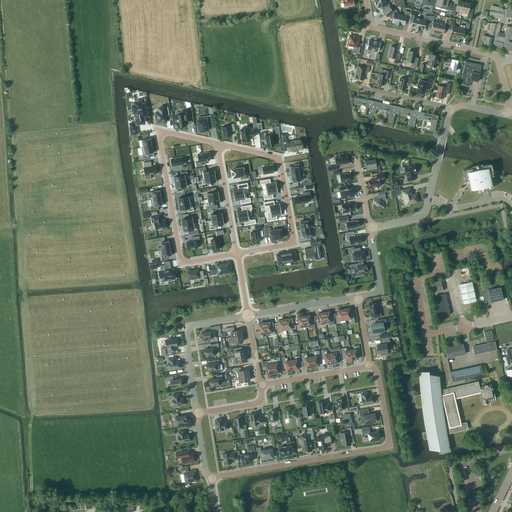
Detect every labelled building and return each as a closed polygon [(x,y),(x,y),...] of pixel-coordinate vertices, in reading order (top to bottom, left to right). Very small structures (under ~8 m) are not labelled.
[(382,11),(385,14),(391,9),(389,6),(390,5),(388,2),(386,3),(385,0),(380,0),(375,1),(376,5),(377,7),(380,6),(381,8),(383,11),(382,11)] [(442,0),(441,8),(450,10),(452,4),(447,3),(448,0),(442,0)] [(456,11),(462,12),(464,0),(462,0),(461,0),(460,1),(457,0),(457,1),(458,1),(456,9),(452,8),(450,15),(455,16),(456,11)] [(464,0),(462,12),(468,14),(466,19),(471,20),(472,12),(468,11),(470,4),(471,4),(471,3),(468,3),(467,1),(464,0)] [(489,15),(499,18),(498,21),(507,23),(508,17),(511,17),(511,18),(511,17),(511,8),(507,8),(507,10),(502,9),(502,8),(492,6),(489,15)] [(394,23),(398,24),(400,14),(397,13),(397,11),(395,9),(393,11),(391,9),(385,14),(387,17),(389,16),(391,19),(393,19),(392,22),(394,23)] [(406,18),(409,19),(411,12),(405,11),(404,15),(400,14),(398,24),(402,25),(404,25),(406,18)] [(417,13),(411,12),(409,19),(408,23),(412,24),(411,27),(413,27),(413,28),(417,29),(420,18),(416,17),(417,13)] [(429,24),(429,22),(430,16),(424,15),(423,19),(420,18),(417,29),(421,30),(422,29),(423,29),(425,23),(429,24)] [(434,34),(437,34),(439,22),(433,21),(434,16),(431,15),(430,16),(429,22),(433,23),(431,31),(433,32),(434,34)] [(445,26),(449,27),(450,20),(446,19),(445,24),(439,22),(437,34),(439,35),(441,34),(443,34),(445,26)] [(453,38),(456,39),(459,27),(453,25),(454,21),(450,20),(449,27),(452,28),(451,35),(450,35),(450,36),(453,36),(453,38)] [(459,27),(456,39),(459,39),(460,38),(463,39),(463,38),(464,30),(468,31),(470,24),(466,23),(465,26),(460,24),(459,27)] [(511,50),(511,41),(511,42),(511,39),(511,27),(506,26),(504,34),(498,32),(500,25),(491,23),(489,30),(490,31),(489,37),(486,36),(483,35),(482,39),(485,40),(484,44),(490,46),(490,43),(495,44),(495,45),(502,47),(502,46),(507,47),(506,49),(511,50)] [(353,53),(358,54),(360,47),(357,46),(359,38),(349,35),(347,45),(354,47),(353,53)] [(369,40),(367,49),(372,50),(372,51),(375,52),(375,51),(378,52),(380,43),(377,42),(374,41),(369,40)] [(392,47),(390,46),(388,57),(395,58),(394,63),(398,64),(400,56),(396,55),(397,48),(396,48),(396,47),(394,46),(392,46),(392,47)] [(412,62),(411,67),(416,68),(418,60),(414,59),(416,52),(414,52),(415,51),(413,50),(410,50),(410,51),(409,50),(406,61),(412,62)] [(428,65),(436,67),(437,64),(439,62),(438,60),(438,59),(439,56),(431,54),(428,65)] [(449,70),(455,71),(456,68),(457,68),(458,64),(457,64),(458,60),(452,59),(451,63),(445,62),(444,65),(450,66),(449,70)] [(460,84),(469,86),(471,80),(477,81),(481,65),(465,61),(460,84)] [(368,73),(369,67),(366,66),(366,68),(358,66),(355,78),(363,80),(364,74),(365,74),(365,72),(368,73)] [(390,72),(386,71),(385,75),(378,73),(376,83),(384,85),(385,78),(389,78),(390,72)] [(397,88),(405,90),(406,83),(410,84),(411,77),(408,76),(407,80),(400,78),(397,88)] [(418,87),(417,93),(424,94),(425,88),(429,89),(430,83),(427,82),(419,80),(419,83),(418,83),(417,87),(418,87)] [(436,97),(443,99),(444,93),(448,94),(450,83),(446,83),(445,87),(437,85),(436,90),(437,90),(436,97)] [(135,105),(134,105),(135,111),(135,112),(137,124),(137,122),(144,121),(144,123),(143,116),(144,116),(144,115),(145,114),(146,116),(144,104),(144,103),(146,103),(146,104),(145,98),(141,99),(141,98),(140,98),(141,101),(140,101),(135,102),(134,102),(135,102),(135,105)] [(369,117),(369,116),(371,108),(375,109),(376,103),(373,102),(373,101),(369,100),(369,101),(354,98),(355,104),(363,105),(363,104),(365,105),(366,107),(365,112),(364,113),(363,115),(369,117)] [(375,114),(376,110),(378,109),(379,103),(376,103),(375,109),(371,108),(369,116),(372,116),(375,114)] [(383,104),(381,110),(386,111),(386,113),(387,116),(388,118),(387,121),(393,122),(395,114),(397,107),(397,106),(393,106),(393,107),(383,104)] [(159,112),(155,112),(157,122),(162,121),(162,122),(166,121),(165,115),(169,115),(167,106),(167,107),(164,108),(163,107),(158,108),(159,112)] [(416,118),(417,112),(418,111),(414,110),(413,111),(403,109),(402,114),(408,116),(408,115),(410,115),(411,117),(410,122),(409,123),(408,125),(414,127),(416,118)] [(183,114),(176,115),(178,127),(187,125),(186,121),(191,120),(189,110),(183,111),(183,114)] [(424,114),(423,119),(428,120),(429,119),(430,120),(432,122),(431,127),(429,128),(429,130),(435,132),(438,116),(434,115),(434,116),(424,114)] [(198,120),(197,120),(199,129),(200,129),(200,132),(208,130),(208,129),(207,123),(213,122),(212,115),(205,116),(206,118),(198,120)] [(229,126),(222,127),(224,137),(231,136),(230,132),(235,131),(234,123),(229,124),(229,126)] [(248,128),(240,129),(241,132),(242,138),(242,141),(250,140),(249,137),(255,136),(254,129),(248,130),(248,128)] [(266,131),(261,132),(262,140),(266,140),(267,147),(275,145),(273,134),(266,135),(266,131)] [(285,134),(281,134),(283,146),(287,145),(288,150),(288,151),(293,150),(293,151),(297,151),(297,150),(303,149),(301,139),(287,141),(285,134)] [(150,139),(141,140),(143,147),(152,146),(150,139)] [(143,147),(141,147),(143,155),(143,159),(149,158),(149,154),(153,153),(152,146),(143,147)] [(199,162),(196,162),(197,167),(203,165),(202,162),(210,160),(208,152),(198,154),(199,162)] [(336,165),(348,163),(347,155),(335,157),(336,165)] [(183,159),(171,161),(172,168),(186,165),(186,163),(183,163),(183,159)] [(372,169),(373,172),(380,171),(379,165),(376,165),(375,159),(365,161),(367,170),(372,169)] [(151,161),(143,162),(144,168),(144,169),(145,175),(146,179),(151,178),(150,174),(156,173),(155,166),(151,166),(151,165),(151,161)] [(294,167),(290,168),(291,175),(300,173),(300,174),(301,173),(300,166),(300,163),(294,164),(294,167)] [(493,187),(490,176),(494,175),(491,164),(463,170),(465,181),(467,180),(468,182),(469,182),(471,192),(493,187)] [(273,165),(262,167),(264,174),(274,172),(273,165)] [(406,175),(408,181),(415,180),(413,173),(416,173),(416,170),(417,169),(417,168),(417,167),(416,166),(415,166),(415,165),(404,167),(406,175)] [(237,169),(231,170),(233,177),(240,176),(241,180),(247,178),(246,172),(243,172),(242,168),(240,168),(240,167),(236,168),(237,169)] [(214,170),(202,172),(203,178),(204,178),(215,176),(214,170)] [(181,176),(174,177),(175,183),(185,181),(185,178),(188,178),(187,172),(181,173),(181,176)] [(300,173),(291,175),(293,182),(301,181),(301,177),(305,176),(304,173),(301,173),(300,174),(300,173)] [(341,182),(351,180),(350,173),(340,175),(341,182)] [(369,185),(370,188),(381,186),(380,180),(385,179),(384,173),(376,175),(377,179),(369,180),(369,184),(369,185)] [(205,181),(202,181),(202,184),(216,182),(215,176),(204,178),(205,181)] [(401,185),(400,178),(393,179),(394,187),(401,185)] [(270,179),(260,181),(261,185),(264,184),(265,189),(277,187),(276,181),(275,181),(275,182),(270,182),(270,179)] [(233,189),(234,195),(245,193),(244,188),(248,187),(247,183),(237,185),(238,188),(233,189)] [(340,187),(342,198),(354,196),(353,188),(349,189),(348,186),(340,187)] [(412,196),(410,188),(401,191),(399,186),(394,188),(396,196),(401,195),(400,193),(402,193),(404,199),(405,198),(407,204),(411,203),(412,203),(414,203),(414,202),(418,201),(416,194),(412,196)] [(266,195),(263,195),(264,200),(273,198),(273,194),(277,193),(277,194),(278,194),(277,187),(265,189),(266,195)] [(151,197),(149,197),(149,200),(151,200),(151,199),(161,198),(159,190),(151,192),(151,197)] [(303,195),(295,197),(296,204),(308,202),(307,198),(310,197),(309,191),(303,192),(303,195)] [(245,193),(234,195),(235,201),(240,200),(241,204),(251,202),(250,198),(246,198),(245,193)] [(385,193),(378,194),(378,198),(373,199),(374,204),(373,204),(374,209),(380,208),(380,207),(383,207),(382,200),(386,200),(385,193)] [(208,202),(206,202),(206,205),(219,203),(218,197),(208,199),(208,202)] [(161,198),(151,199),(151,200),(152,206),(151,207),(152,211),(158,209),(158,205),(162,205),(161,198)] [(274,201),(264,202),(265,207),(268,206),(269,211),(281,209),(280,203),(279,203),(274,204),(274,201)] [(189,202),(179,204),(180,210),(187,209),(187,212),(194,211),(193,207),(192,207),(191,202),(189,202)] [(352,211),(356,210),(355,204),(351,205),(351,203),(342,205),(343,213),(352,211)] [(237,211),(238,217),(250,215),(252,215),(251,209),(252,209),(251,205),(241,206),(241,207),(242,210),(237,211)] [(268,217),(266,217),(267,221),(277,220),(276,216),(281,215),(282,215),(281,209),(269,211),(267,211),(268,217)] [(161,214),(151,216),(152,223),(154,222),(156,230),(157,230),(160,230),(160,229),(166,228),(165,220),(162,220),(161,214)] [(250,215),(238,217),(239,223),(244,222),(245,225),(257,223),(256,219),(251,220),(250,215)] [(213,226),(210,226),(210,230),(216,229),(216,225),(223,224),(222,218),(212,220),(213,226)] [(308,220),(300,222),(301,229),(310,227),(310,228),(312,227),(312,224),(309,225),(308,220)] [(355,221),(347,222),(348,229),(356,227),(360,226),(359,220),(355,221)] [(193,223),(182,225),(183,231),(196,229),(195,223),(193,223)] [(310,227),(301,229),(302,236),(306,235),(307,238),(313,237),(312,234),(311,234),(310,228),(310,227)] [(270,228),(263,229),(265,237),(269,236),(269,235),(271,235),(271,237),(271,240),(276,239),(278,239),(278,238),(282,238),(282,236),(283,235),(282,231),(281,231),(281,229),(270,231),(270,228)] [(258,231),(251,233),(253,243),(260,242),(258,231)] [(350,240),(350,244),(362,242),(361,235),(353,236),(352,232),(345,233),(346,241),(350,240)] [(213,233),(207,235),(208,241),(211,240),(212,247),(220,246),(218,235),(213,236),(213,233)] [(192,241),(186,243),(186,247),(187,247),(188,249),(198,248),(197,244),(200,244),(199,236),(191,237),(192,241)] [(305,249),(304,249),(306,259),(311,258),(311,256),(314,256),(314,257),(315,257),(315,260),(321,259),(319,245),(322,245),(321,240),(310,242),(311,248),(311,249),(305,250),(305,249)] [(162,247),(158,248),(158,250),(170,248),(168,241),(161,242),(162,247)] [(170,248),(158,250),(160,260),(167,259),(167,256),(171,255),(170,248)] [(357,248),(352,248),(353,253),(354,260),(355,259),(356,262),(364,260),(363,258),(364,258),(363,251),(361,252),(358,252),(357,248)] [(278,254),(277,254),(279,263),(296,261),(294,252),(288,253),(286,253),(281,254),(281,255),(278,255),(278,254)] [(257,257),(252,258),(254,267),(268,264),(268,267),(273,266),(271,257),(268,258),(268,257),(267,257),(267,255),(260,256),(260,257),(257,257)] [(230,263),(216,265),(218,274),(225,273),(226,275),(231,274),(230,272),(231,272),(230,263)] [(366,265),(359,266),(359,263),(350,265),(351,268),(354,267),(355,276),(363,275),(362,275),(362,273),(367,272),(366,269),(367,269),(366,265)] [(161,271),(159,271),(160,278),(161,278),(164,277),(164,278),(165,278),(165,280),(166,280),(175,279),(174,273),(172,273),(171,272),(172,272),(171,272),(171,271),(171,270),(171,269),(165,270),(165,265),(160,265),(161,271)] [(198,269),(187,272),(188,279),(204,276),(203,271),(199,271),(198,269)] [(433,296),(443,294),(440,281),(439,281),(430,283),(433,296)] [(459,284),(460,290),(463,304),(476,301),(472,284),(472,281),(459,284)] [(503,299),(500,287),(488,290),(488,288),(481,289),(484,301),(480,302),(482,311),(488,309),(487,303),(503,299)] [(433,296),(437,317),(450,314),(445,294),(443,294),(433,296)] [(377,309),(375,302),(369,304),(369,308),(370,311),(370,310),(371,315),(372,315),(372,318),(381,317),(380,309),(377,309)] [(346,309),(343,309),(345,319),(348,319),(349,322),(351,321),(351,323),(355,323),(353,314),(353,315),(350,315),(349,307),(345,308),(346,309)] [(345,319),(343,309),(341,310),(341,309),(337,309),(338,317),(336,318),(337,324),(340,323),(339,320),(345,319)] [(326,312),(324,313),(325,323),(329,322),(329,325),(335,324),(334,318),(331,319),(329,311),(326,311),(326,312)] [(325,323),(324,313),(318,314),(319,321),(316,321),(317,327),(322,326),(322,323),(325,323)] [(306,316),(304,316),(305,326),(309,325),(309,328),(315,327),(314,321),(311,322),(309,314),(306,315),(306,316)] [(305,326),(304,316),(298,317),(299,324),(296,325),(297,330),(303,330),(302,327),(305,326)] [(286,319),(284,319),(286,329),(289,329),(290,333),(292,332),(292,333),(296,333),(295,325),(291,325),(290,317),(286,318),(286,319)] [(286,329),(284,319),(278,320),(279,327),(276,328),(277,334),(283,333),(282,330),(286,329)] [(371,325),(373,332),(378,331),(379,333),(384,332),(383,323),(386,322),(386,319),(377,320),(377,324),(371,325)] [(266,333),(269,332),(270,335),(275,334),(274,328),(271,329),(270,322),(264,323),(266,333)] [(262,333),(266,333),(264,323),(258,324),(260,331),(256,331),(257,338),(263,337),(262,333)] [(232,334),(232,337),(242,335),(241,330),(234,331),(233,327),(234,327),(225,328),(226,328),(226,333),(227,332),(228,335),(232,334)] [(210,331),(210,330),(207,331),(207,332),(202,333),(202,335),(201,336),(202,340),(209,338),(210,342),(218,341),(217,337),(216,337),(215,335),(212,335),(212,331),(210,331)] [(473,346),(474,354),(496,349),(495,342),(489,343),(489,341),(494,340),(492,330),(484,332),(485,337),(487,343),(473,346)] [(242,335),(232,337),(233,340),(230,340),(231,346),(236,345),(236,342),(243,341),(243,340),(243,336),(242,336),(242,335)] [(167,339),(167,340),(165,340),(166,347),(167,347),(168,352),(175,351),(174,346),(177,345),(178,344),(177,341),(176,339),(170,340),(170,339),(167,339)] [(376,345),(378,353),(380,353),(380,356),(386,355),(386,352),(388,351),(387,348),(390,347),(389,339),(382,341),(382,344),(376,345)] [(204,350),(204,354),(205,353),(206,356),(211,355),(211,356),(214,356),(214,355),(215,354),(214,350),(217,350),(217,347),(219,347),(218,343),(210,344),(211,348),(204,350)] [(465,354),(463,344),(445,348),(447,356),(447,358),(465,354)] [(354,349),(350,350),(352,360),(358,359),(357,352),(359,351),(359,352),(360,352),(359,345),(358,345),(353,346),(354,349)] [(335,348),(330,349),(330,353),(332,363),(335,363),(335,364),(338,363),(338,360),(337,355),(341,355),(340,349),(339,346),(335,347),(335,348)] [(235,354),(235,357),(245,355),(245,354),(246,354),(245,350),(244,351),(244,350),(238,351),(237,348),(229,349),(230,352),(232,352),(232,354),(235,354)] [(352,360),(350,350),(347,351),(346,348),(341,348),(342,354),(345,354),(346,362),(349,361),(349,360),(352,360)] [(326,349),(321,350),(321,352),(322,358),(325,357),(326,364),(332,363),(330,353),(327,354),(326,351),(326,349)] [(315,356),(311,357),(312,367),(318,366),(317,359),(320,358),(319,350),(314,351),(315,356)] [(312,367),(311,357),(308,357),(308,354),(305,355),(305,353),(301,353),(302,361),(305,361),(307,369),(310,368),(310,367),(312,367)] [(245,355),(235,357),(236,362),(233,362),(234,366),(240,365),(239,362),(246,360),(245,355)] [(293,370),(291,360),(288,361),(287,358),(285,358),(284,356),(281,357),(283,365),(286,364),(287,371),(293,370)] [(294,359),(291,360),(293,370),(299,369),(297,362),(300,361),(299,356),(294,356),(294,359)] [(168,363),(169,370),(180,368),(179,361),(175,362),(175,361),(175,357),(168,358),(169,363),(168,363)] [(275,363),(271,363),(273,373),(276,373),(276,374),(279,373),(278,365),(281,365),(279,357),(276,357),(277,359),(274,360),(275,363)] [(447,358),(445,358),(450,385),(465,382),(464,379),(453,382),(450,372),(447,358)] [(213,363),(206,364),(207,368),(208,368),(208,371),(213,370),(213,371),(217,370),(216,370),(217,369),(217,365),(220,364),(219,359),(213,360),(213,363)] [(262,362),(263,368),(266,367),(267,374),(273,373),(271,363),(271,360),(267,361),(262,362)] [(480,365),(450,372),(453,382),(464,379),(464,377),(482,373),(480,365)] [(238,373),(239,376),(249,375),(248,374),(249,373),(249,370),(248,370),(248,369),(241,370),(240,367),(232,368),(233,372),(235,372),(235,374),(238,373)] [(423,405),(424,412),(425,419),(426,425),(427,432),(423,433),(425,438),(428,437),(430,449),(439,447),(440,453),(449,451),(448,447),(446,433),(462,430),(454,398),(481,392),(482,396),(483,403),(489,402),(488,400),(495,399),(495,398),(496,397),(496,395),(495,394),(494,394),(494,393),(493,393),(491,384),(487,385),(486,384),(485,385),(484,386),(479,387),(478,381),(465,384),(448,388),(439,390),(438,375),(429,376),(429,371),(420,371),(420,378),(421,385),(422,394),(415,396),(417,407),(423,405)] [(217,378),(209,380),(209,384),(210,384),(211,386),(221,385),(220,380),(223,380),(222,374),(216,375),(217,378)] [(249,375),(239,376),(239,379),(235,380),(236,382),(235,382),(236,387),(244,386),(243,381),(249,380),(249,375)] [(176,387),(181,386),(181,383),(182,383),(181,379),(174,380),(173,376),(165,377),(166,382),(167,381),(167,384),(171,383),(171,387),(172,387),(173,388),(176,388),(176,387)] [(361,398),(363,405),(373,403),(372,396),(368,397),(368,392),(361,393),(362,398),(361,398)] [(178,407),(178,406),(184,405),(183,398),(179,398),(179,397),(180,397),(179,394),(172,395),(173,400),(172,400),(174,407),(175,406),(175,407),(178,407)] [(347,405),(344,406),(343,398),(339,399),(339,400),(336,400),(338,410),(342,409),(343,412),(348,411),(347,405)] [(319,413),(326,412),(326,411),(330,411),(329,404),(326,404),(326,405),(325,405),(324,402),(317,403),(319,413)] [(302,411),(303,415),(304,415),(304,416),(308,415),(308,419),(314,418),(313,412),(310,412),(309,404),(305,405),(305,406),(302,406),(303,411),(302,411)] [(290,407),(283,409),(285,419),(289,418),(292,418),(292,417),(296,416),(295,410),(292,410),(292,411),(291,411),(290,407)] [(363,423),(363,424),(375,422),(374,417),(375,417),(375,413),(369,414),(368,409),(359,410),(359,413),(361,413),(362,416),(360,416),(361,424),(363,423)] [(274,422),(275,425),(280,424),(279,418),(276,418),(275,410),(271,411),(271,412),(268,412),(270,422),(274,422)] [(177,424),(178,425),(181,424),(181,423),(186,423),(185,420),(186,419),(185,415),(178,417),(177,413),(172,414),(173,420),(175,420),(176,424),(177,424)] [(258,423),(262,422),(261,416),(258,416),(258,417),(257,417),(256,413),(249,415),(251,425),(258,424),(258,423)] [(241,431),(246,430),(245,424),(242,424),(241,416),(237,417),(237,418),(234,418),(236,429),(240,428),(241,431)] [(216,427),(215,427),(215,430),(216,430),(216,431),(224,429),(228,428),(227,421),(222,422),(221,419),(215,420),(216,427)] [(340,433),(342,445),(350,444),(349,435),(352,435),(351,427),(347,428),(348,432),(340,433)] [(362,434),(368,433),(369,441),(379,439),(378,431),(370,433),(369,427),(361,428),(362,434)] [(178,436),(179,443),(190,441),(188,434),(185,435),(185,434),(185,430),(178,432),(179,436),(178,436)] [(301,436),(303,447),(302,447),(303,452),(312,451),(311,446),(311,443),(310,443),(309,437),(313,437),(312,431),(307,431),(308,434),(301,436)] [(317,437),(319,449),(327,448),(326,444),(333,442),(331,433),(323,434),(324,436),(317,437)] [(293,442),(291,434),(285,435),(287,446),(278,448),(280,456),(292,454),(291,445),(290,445),(289,442),(293,442)] [(241,455),(242,460),(242,462),(243,462),(243,463),(247,462),(252,461),(252,458),(252,454),(255,453),(254,445),(247,447),(248,454),(241,455)] [(273,457),(272,449),(260,451),(259,448),(256,448),(257,455),(261,454),(262,459),(266,458),(266,459),(269,458),(273,457)] [(194,462),(193,453),(188,454),(188,450),(176,452),(177,458),(181,458),(182,464),(194,462)] [(232,463),(231,460),(233,459),(233,460),(237,459),(236,452),(222,454),(224,465),(232,463)] [(196,476),(195,470),(190,471),(190,472),(187,472),(187,470),(188,470),(187,467),(181,468),(182,471),(184,471),(184,473),(185,483),(197,481),(196,476)] [(133,503),(124,503),(124,511),(132,511),(134,511),(133,503)]
